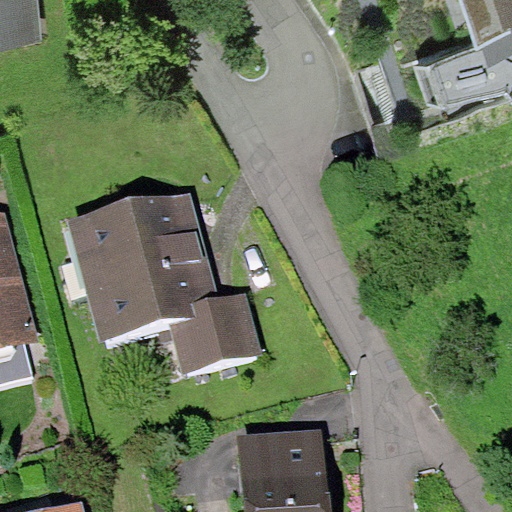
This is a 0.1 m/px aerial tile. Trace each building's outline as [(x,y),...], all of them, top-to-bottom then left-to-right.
[(0,0),(0,50),(41,46),(36,0),(0,0)] [(511,96),(511,0),(465,0),(481,38),(413,65),(425,100),(437,95),(502,89),(506,97),(511,96)] [(437,102),(369,123),(379,159),(448,138),(437,102)] [(258,361),(242,302),(226,307),(216,310),(185,200),(78,230),(111,346),(166,331),(181,383),(258,361)] [(0,350),(28,343),(0,238),(0,350)] [(324,511),(317,440),(232,449),(238,511),(324,511)]
